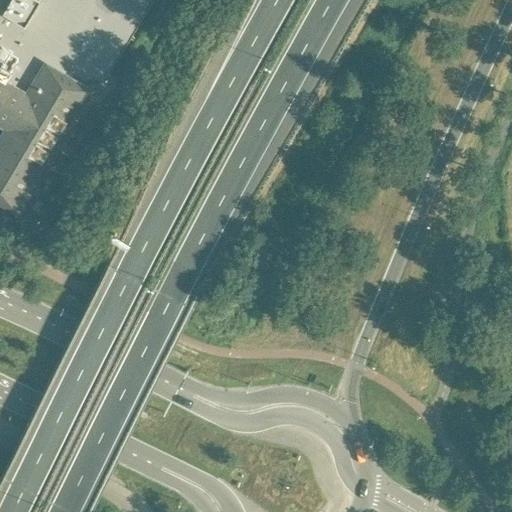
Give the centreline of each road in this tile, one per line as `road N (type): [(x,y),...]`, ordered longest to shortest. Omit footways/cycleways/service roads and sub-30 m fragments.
road 1 (motorway): [(67,511),(267,121),(339,0)]
road 2 (motorway): [(274,0),(13,511)]
road 3 (primary): [(345,421),(354,367),(387,283),(511,7)]
road 4 (secondary): [(366,493),(322,427),(282,414),(235,422),(193,395)]
road 5 (secondary): [(193,395),(0,300)]
road 6 (secondary): [(0,391),(161,468)]
road 7 (unclassified): [(142,511),(0,435)]
road 8 (secondary): [(345,421),(289,394),(242,402),(193,395)]
